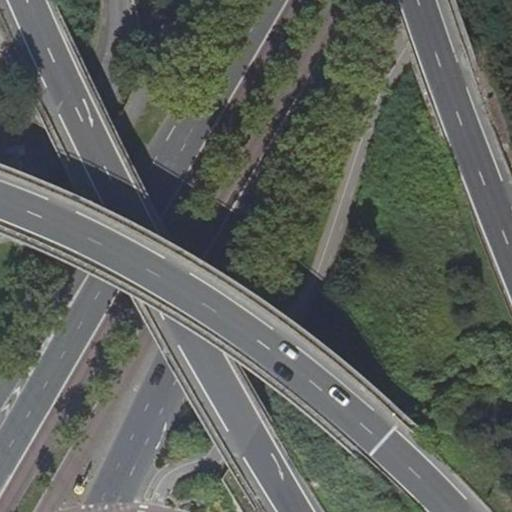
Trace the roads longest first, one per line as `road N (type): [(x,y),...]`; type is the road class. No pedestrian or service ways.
road 1 (primary): [(104,511),(239,230),(371,0)]
road 2 (trunk): [(29,0),(110,176),(288,511)]
road 3 (motorway): [(449,511),(381,441),(253,339),(100,247),(0,204)]
road 4 (primary): [(267,0),(99,286)]
road 5 (motorway): [(511,252),(418,0)]
road 6 (primary): [(99,286),(0,462)]
road 7 (motorway): [(99,286),(56,317),(0,381)]
